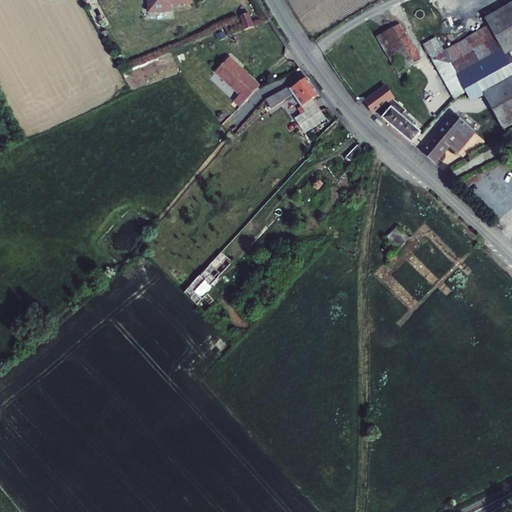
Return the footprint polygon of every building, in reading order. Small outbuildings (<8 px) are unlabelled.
[(193,0),(149,0),(150,11),(174,10),(174,5),(193,5),(193,0)] [(233,34),(263,23),(255,2),(226,13),(233,34)] [(511,70),(502,53),(501,53),(482,23),(439,49),(444,56),(458,79),(456,80),(468,101),(473,108),(485,102),(499,93),(511,85),(511,70)] [(395,24),(387,29),(409,63),(417,58),(395,24)] [(403,67),(409,63),(387,29),(381,33),(403,67)] [(419,44),(458,107),(468,101),(456,80),(458,79),(444,56),(439,49),(431,36),(419,44)] [(511,46),(502,53),(511,70),(511,46)] [(238,97),(232,104),(239,110),(259,90),(230,62),(216,76),(238,97)] [(298,90),(315,113),(318,111),(325,105),(309,82),(307,84),(304,80),(291,88),(295,93),(298,90)] [(289,85),(268,102),(274,109),(287,98),(284,95),(291,88),(289,85)] [(511,85),(499,93),(511,114),(511,85)] [(369,115),(372,115),(378,122),(408,148),(415,138),(406,131),(410,127),(399,117),(395,121),(385,112),(383,116),(378,111),(387,102),(378,92),(362,106),(369,115)] [(502,130),(511,123),(511,114),(499,93),(485,102),(502,130)] [(318,111),(315,113),(306,121),(317,132),(329,123),(318,111)] [(451,118),(417,157),(430,168),(445,151),(452,158),(472,136),(451,118)] [(364,153),(359,148),(347,159),(352,164),(364,153)] [(321,181),(315,187),(320,192),(326,186),(321,181)] [(396,250),(409,238),(398,226),(385,237),(396,250)] [(197,303),(232,260),(220,250),(185,293),(197,303)]
